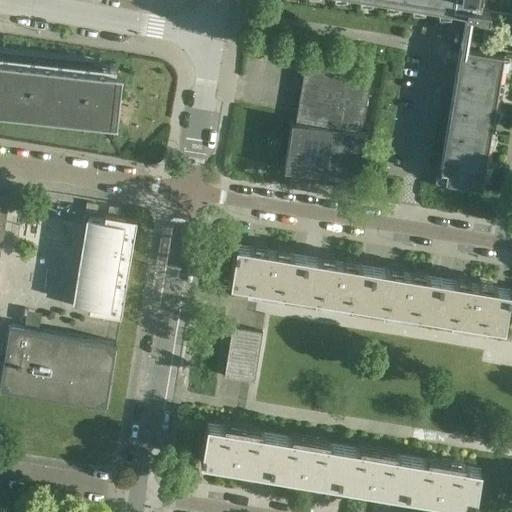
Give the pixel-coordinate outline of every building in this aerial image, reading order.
[(475,50),(480,22),(481,15),(486,16),(488,9),(488,8),(479,7),(479,0),(390,0),(465,12),(463,26),(451,24),(448,40),(460,42),(440,170),(445,171),(444,181),(480,187),(502,54),(475,50)] [(511,13),(488,9),(486,16),(481,15),(480,22),(511,27),(511,13)] [(281,168),(280,169),(293,171),(290,186),(344,195),(347,180),(359,182),(360,181),(357,180),(364,136),(367,137),(367,135),(357,133),(358,124),(362,125),(371,68),(360,66),(361,65),(357,64),(357,66),(305,57),(304,59),(309,59),(302,99),(301,99),(299,107),(301,107),(300,114),(298,123),(288,121),(288,123),(291,124),(284,168),(281,168)] [(0,111),(109,123),(109,122),(114,74),(115,74),(115,72),(0,59),(0,111)] [(0,248),(8,198),(0,196),(0,248)] [(119,315),(134,219),(102,214),(101,219),(87,217),(74,302),(88,305),(87,310),(119,315)] [(228,281),(296,292),(303,254),(235,243),(228,281)] [(296,292),(365,304),(372,266),(303,254),(296,292)] [(365,304),(434,315),(440,277),(372,266),(365,304)] [(434,315),(466,320),(502,326),(509,288),(440,277),(434,315)] [(115,342),(99,339),(9,324),(0,376),(0,387),(105,404),(115,342)] [(261,331),(231,326),(223,376),(253,381),(261,331)] [(274,433),(240,427),(206,422),(199,459),(267,471),(274,433)] [(343,444),(312,439),(274,433),(267,471),(336,482),(343,444)] [(411,455),(377,450),(343,444),(336,482),(405,493),(411,455)] [(405,493),(473,505),(479,467),(411,455),(405,493)]
